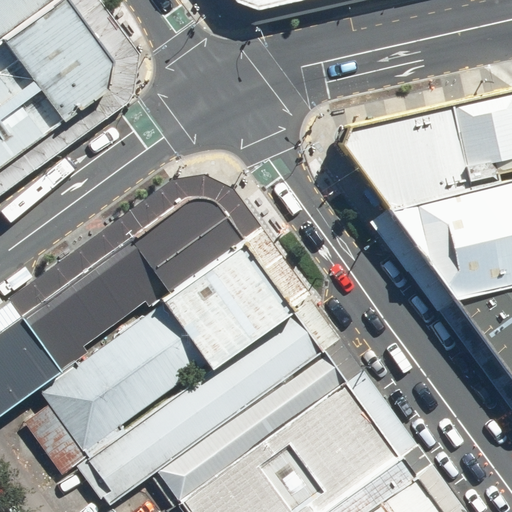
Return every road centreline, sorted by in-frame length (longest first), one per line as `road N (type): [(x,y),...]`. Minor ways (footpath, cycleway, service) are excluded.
road 1 (tertiary): [(233,100),(511,492)]
road 2 (tertiary): [(233,100),(324,59),(511,17)]
road 3 (unclassified): [(0,254),(172,129),(233,100)]
road 4 (tertiary): [(157,0),(233,100)]
